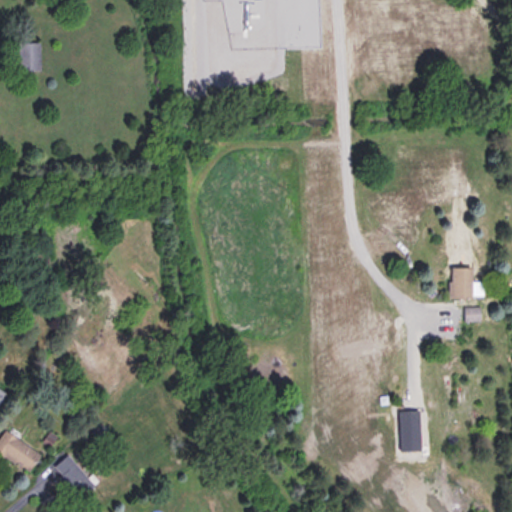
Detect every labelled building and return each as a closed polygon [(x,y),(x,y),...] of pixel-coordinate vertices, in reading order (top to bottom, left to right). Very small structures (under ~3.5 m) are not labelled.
[(38,43),(16,43),(16,71),(38,71),(38,43)] [(470,267),(447,267),(447,298),(470,298),(470,267)] [(462,308),(462,320),(475,320),(475,308),(462,308)] [(417,411),(398,411),(398,451),(417,451),(417,411)] [(0,434),(0,455),(25,473),(38,455),(3,430),(0,434)] [(92,485),(65,454),(49,468),(76,499),(92,485)]
